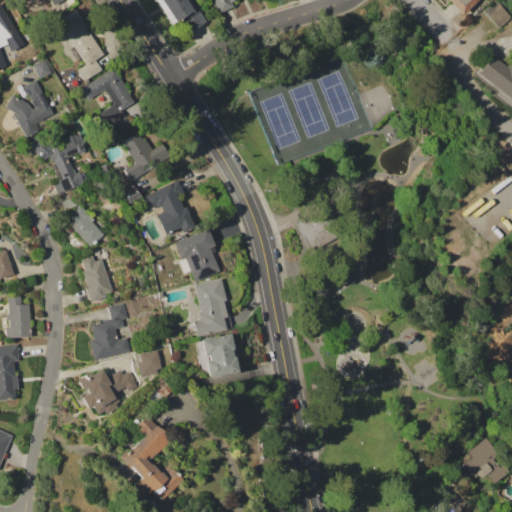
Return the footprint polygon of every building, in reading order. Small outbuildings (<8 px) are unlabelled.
[(184,0),(189,7),(193,4),(204,21),(188,31),(181,20),(171,27),(153,0),(184,0)] [(212,0),(233,0),(231,1),(233,6),(219,13),(212,0)] [(448,0),(476,0),(461,14),(448,0)] [(496,0),(511,17),(498,28),(483,11),(496,0)] [(56,20),(75,8),(81,19),(79,20),(87,33),(89,32),(102,54),(93,59),(84,65),(80,58),(76,60),(69,49),(73,46),(56,20)] [(0,15),(7,13),(16,41),(0,46),(0,15)] [(471,73),(481,60),(485,63),(491,55),(509,68),(511,64),(511,109),(492,95),(495,91),(471,73)] [(76,70),(84,65),(93,59),(100,70),(83,80),(76,70)] [(31,65),(40,61),(46,74),(37,78),(31,65)] [(112,68),(133,101),(119,110),(125,120),(108,131),(96,113),(112,103),(103,89),(88,99),(81,87),(112,68)] [(35,79),(52,113),(32,123),(36,131),(24,136),(11,114),(12,112),(3,107),(11,95),(18,100),(19,98),(23,100),(27,103),(31,109),(33,107),(22,85),(35,79)] [(65,104),(70,101),(77,112),(71,115),(65,104)] [(57,194),(52,183),(58,180),(56,173),(58,172),(53,161),(51,162),(49,156),(40,160),(27,144),(35,134),(43,134),(50,146),(57,143),(63,145),(67,143),(65,138),(78,132),(84,147),(87,146),(93,160),(93,161),(88,164),(87,162),(83,164),(78,153),(76,154),(75,152),(67,155),(74,173),(79,171),(80,174),(83,172),(86,179),(83,180),(84,183),(57,194)] [(130,181),(123,170),(134,162),(121,144),(137,132),(143,140),(144,139),(151,149),(159,143),(167,155),(130,181)] [(152,191),(176,180),(182,192),(175,195),(181,208),(184,206),(192,223),(188,224),(190,228),(182,232),(180,228),(164,236),(155,215),(162,211),(152,191)] [(132,184),(139,195),(128,203),(121,191),(132,184)] [(65,210),(61,201),(75,194),(80,203),(65,210)] [(64,220),(79,205),(94,219),(92,221),(104,233),(90,248),(67,225),(69,224),(64,220)] [(294,222),(315,210),(327,231),(305,243),(294,222)] [(173,242),(206,229),(212,245),(211,246),(214,252),(211,253),(218,271),(193,281),(184,258),(180,259),(173,242)] [(0,249),(5,248),(13,273),(0,277),(0,249)] [(100,259),(111,292),(103,294),(104,297),(90,302),(81,271),(83,271),(79,260),(92,256),(93,261),(100,259)] [(193,285),(220,278),(225,300),(222,301),(225,313),(228,312),(231,329),(195,337),(192,321),(197,320),(196,312),(199,311),(193,285)] [(6,297),(20,297),(20,304),(28,303),(29,337),(5,338),(4,327),(7,327),(7,319),(5,319),(5,313),(7,313),(6,297)] [(89,323),(110,318),(107,306),(124,303),(127,318),(122,319),(123,326),(114,328),(117,339),(126,337),(129,351),(93,359),(89,340),(92,339),(89,323)] [(200,340),(228,334),(231,349),(230,349),(231,356),(233,355),(236,373),(207,378),(204,360),(207,360),(206,355),(203,355),(200,340)] [(0,345),(16,344),(18,361),(12,361),(13,375),(16,375),(17,389),(13,390),(14,399),(0,400),(0,345)] [(138,354),(156,350),(160,368),(156,369),(157,373),(139,377),(136,362),(139,361),(138,354)] [(76,379),(83,374),(85,377),(100,368),(106,377),(118,369),(121,374),(127,371),(139,389),(115,404),(117,407),(106,414),(104,411),(98,415),(92,405),(87,408),(80,397),(85,394),(76,379)] [(162,380),(171,389),(162,397),(153,388),(162,380)] [(147,398),(154,391),(159,396),(151,403),(147,398)] [(169,440),(148,459),(159,471),(168,463),(181,478),(159,498),(151,490),(149,492),(116,456),(125,448),(127,451),(143,436),(133,426),(146,414),(169,440)] [(0,430),(11,435),(0,460),(0,430)] [(468,450),(485,437),(498,455),(492,459),(498,467),(483,477),(470,475),(461,463),(472,455),(468,450)] [(486,476),(502,465),(507,473),(492,484),(486,476)] [(454,493),(466,502),(458,511),(456,511),(446,505),(454,493)]
